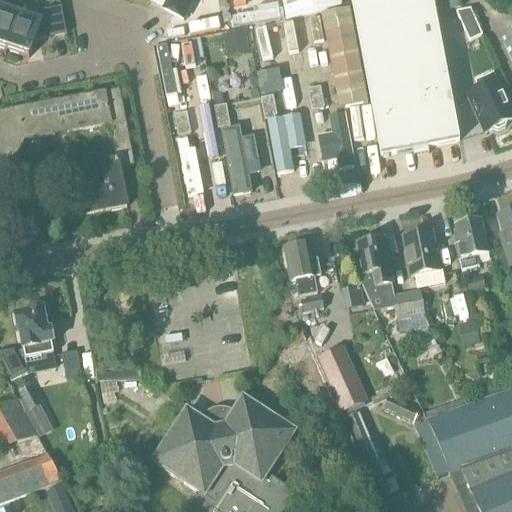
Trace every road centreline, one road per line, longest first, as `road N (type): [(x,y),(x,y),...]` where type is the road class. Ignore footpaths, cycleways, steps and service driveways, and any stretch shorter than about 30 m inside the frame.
road 1 (residential): [(169,241),(511,171)]
road 2 (residential): [(135,52),(169,241)]
road 3 (residential): [(0,274),(169,241)]
